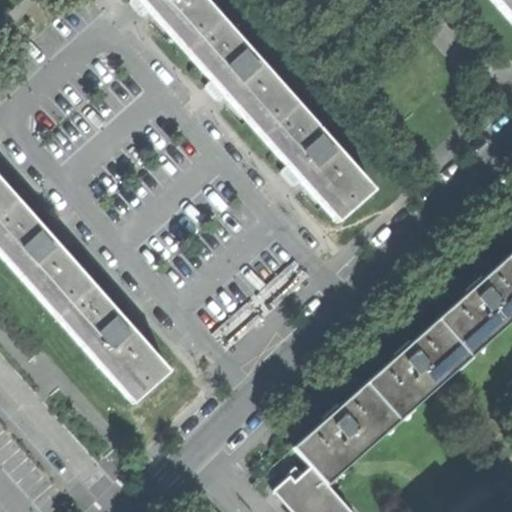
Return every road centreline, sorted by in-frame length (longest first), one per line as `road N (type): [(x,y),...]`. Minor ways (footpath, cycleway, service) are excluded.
road 1 (residential): [(135,511),(511,145)]
road 2 (residential): [(129,511),(0,370)]
